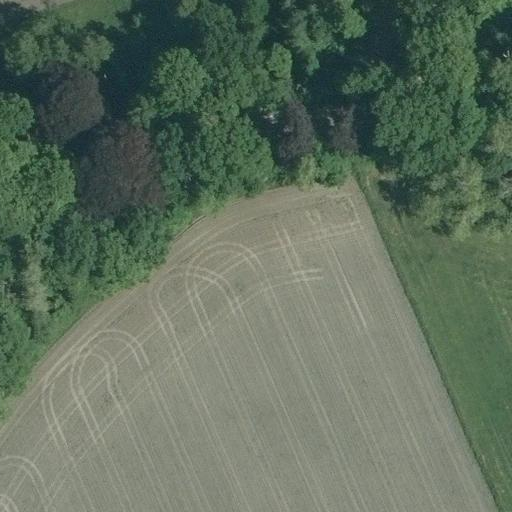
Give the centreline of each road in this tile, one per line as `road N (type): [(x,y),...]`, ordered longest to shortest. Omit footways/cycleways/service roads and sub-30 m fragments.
road 1 (tertiary): [(0,211),(70,179),(249,131),(511,113)]
road 2 (unknown): [(411,120),(439,0)]
